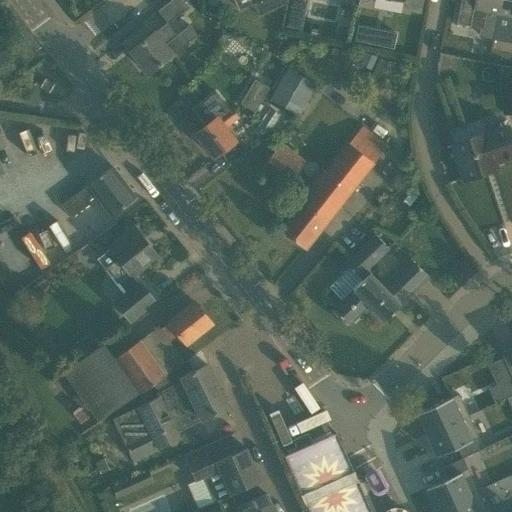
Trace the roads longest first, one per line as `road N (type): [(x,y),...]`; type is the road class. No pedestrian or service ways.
road 1 (unclassified): [(490,291),(427,165),(416,122),(437,0)]
road 2 (tertiary): [(271,312),(101,105)]
road 3 (residential): [(286,511),(219,354),(271,312)]
road 4 (track): [(88,511),(0,329)]
road 5 (tertiary): [(343,421),(490,291)]
road 6 (tertiary): [(343,421),(271,312)]
